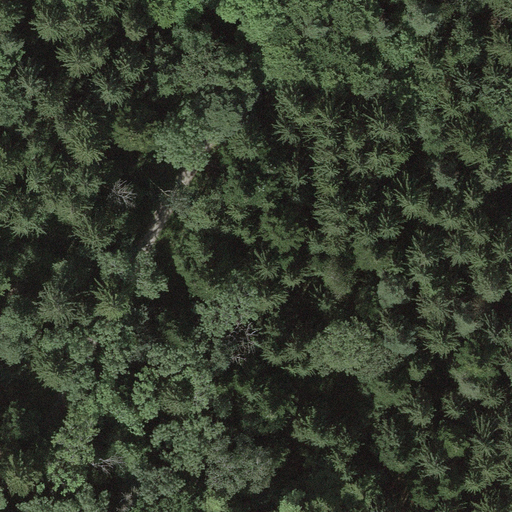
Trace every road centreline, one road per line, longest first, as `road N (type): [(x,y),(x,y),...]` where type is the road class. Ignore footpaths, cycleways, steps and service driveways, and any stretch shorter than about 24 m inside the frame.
road 1 (track): [(0,495),(50,438),(263,46),(278,0)]
road 2 (track): [(511,185),(408,88),(263,46)]
